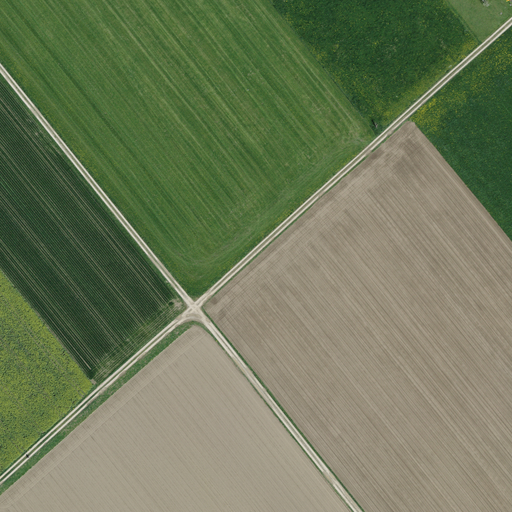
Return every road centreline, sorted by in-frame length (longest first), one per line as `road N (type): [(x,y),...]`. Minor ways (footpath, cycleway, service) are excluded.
road 1 (track): [(0,477),(511,18)]
road 2 (track): [(357,511),(0,68)]
